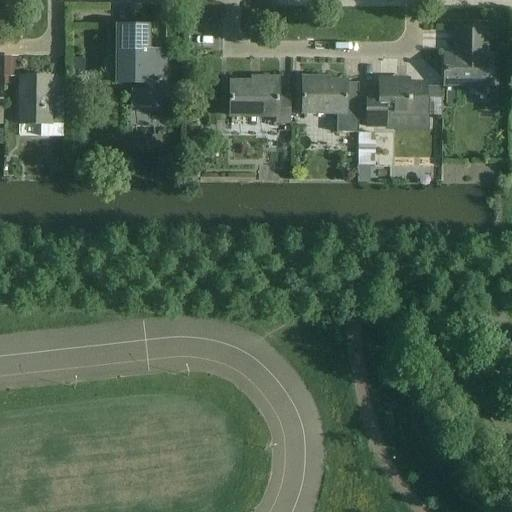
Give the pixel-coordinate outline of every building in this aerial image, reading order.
[(164,108),(165,56),(148,56),(148,27),(115,27),(114,81),(130,81),(130,108),(144,108),(164,108)] [(490,87),(490,57),(485,57),(486,30),(454,29),(454,56),(443,56),(442,87),(490,87)] [(84,61),(72,61),(72,73),(84,74),(84,61)] [(50,78),(17,78),(17,125),(39,125),(39,136),(61,136),(62,98),(49,98),(50,78)] [(287,124),(287,98),(277,98),(277,80),(259,79),(259,83),(229,82),(229,117),(276,117),(276,124),(287,124)] [(357,128),(358,99),(346,99),(346,84),(319,84),(319,80),(301,80),(301,114),(341,114),(341,128),(357,128)] [(424,117),(424,84),(394,84),(394,80),(379,80),(379,93),(366,92),(366,128),(384,128),(385,116),(424,117)] [(441,86),(429,86),(429,98),(441,98),(441,86)] [(370,167),(359,167),(359,180),(370,180),(370,167)] [(12,168),(3,168),(3,178),(12,178),(12,168)]
